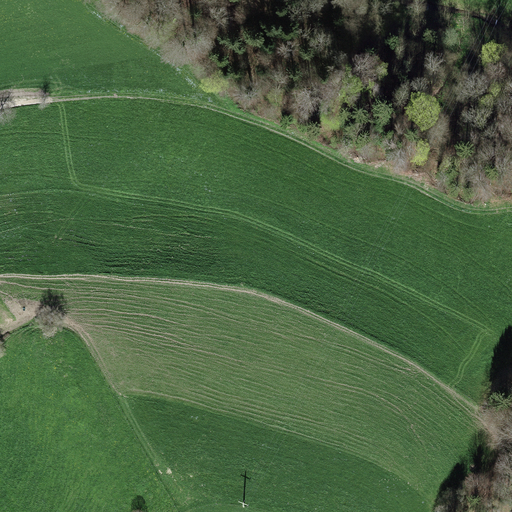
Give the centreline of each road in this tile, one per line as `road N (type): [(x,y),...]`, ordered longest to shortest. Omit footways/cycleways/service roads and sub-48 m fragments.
road 1 (track): [(0,105),(104,95),(199,104),(360,168),(511,207)]
road 2 (track): [(0,335),(38,316),(83,333),(182,509)]
